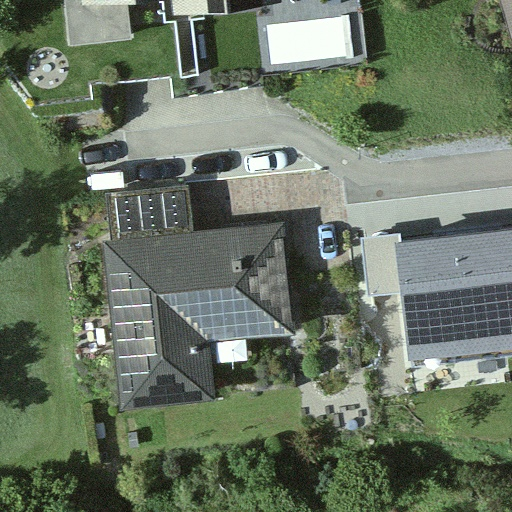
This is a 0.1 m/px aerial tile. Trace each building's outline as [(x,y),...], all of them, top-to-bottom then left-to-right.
[(68,0),(73,46),(140,40),(136,0),(68,0)] [(511,0),(493,0),(506,47),(511,45),(511,0)] [(107,188),(112,236),(196,228),(192,180),(107,188)] [(511,214),(408,219),(415,363),(511,358),(511,214)] [(292,322),(283,221),(196,228),(112,236),(108,236),(122,398),(217,390),(212,329),(292,322)]
